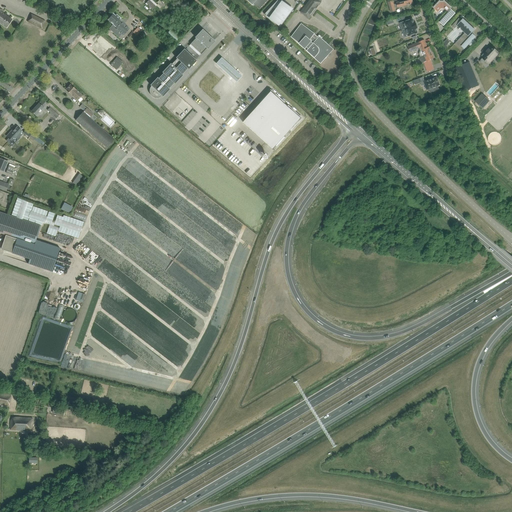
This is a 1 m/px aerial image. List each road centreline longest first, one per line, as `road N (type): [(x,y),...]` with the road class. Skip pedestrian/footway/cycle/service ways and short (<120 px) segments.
road 1 (motorway): [(353,128),(274,234),(212,408),(174,458),(108,511)]
road 2 (motorway): [(511,280),(130,511)]
road 3 (motorway): [(511,278),(376,339),(337,334),(303,309),(285,258),(291,226),(360,134)]
road 4 (motorway): [(167,511),(511,304)]
road 5 (unclassified): [(511,239),(355,84),(348,49),(370,0)]
road 6 (motorway): [(205,511),(294,496),(418,511)]
road 7 (secondary): [(511,264),(360,134)]
road 8 (secondary): [(353,128),(213,0)]
road 9 (unclassified): [(483,160),(419,0)]
road 10 (motorway): [(511,460),(487,436),(474,402),(480,357),(511,319)]
road 11 (secondary): [(0,116),(108,0)]
